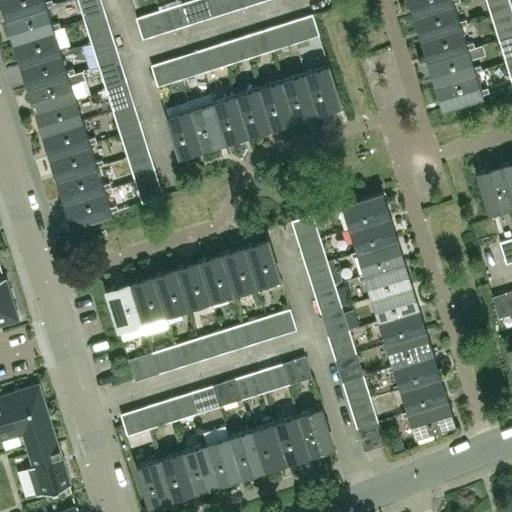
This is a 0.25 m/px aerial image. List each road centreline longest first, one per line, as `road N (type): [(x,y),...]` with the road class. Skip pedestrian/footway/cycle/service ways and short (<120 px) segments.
road 1 (residential): [(65,337),(0,132)]
road 2 (residential): [(334,511),(511,439)]
road 3 (residential): [(120,511),(65,337)]
